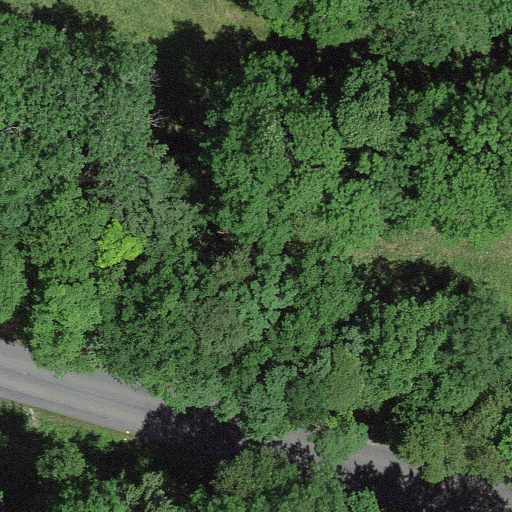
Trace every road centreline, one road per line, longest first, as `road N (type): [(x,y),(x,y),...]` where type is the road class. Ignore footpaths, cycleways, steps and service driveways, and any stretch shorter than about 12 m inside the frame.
road 1 (secondary): [(511,494),(0,360)]
road 2 (track): [(511,388),(406,412),(358,454)]
